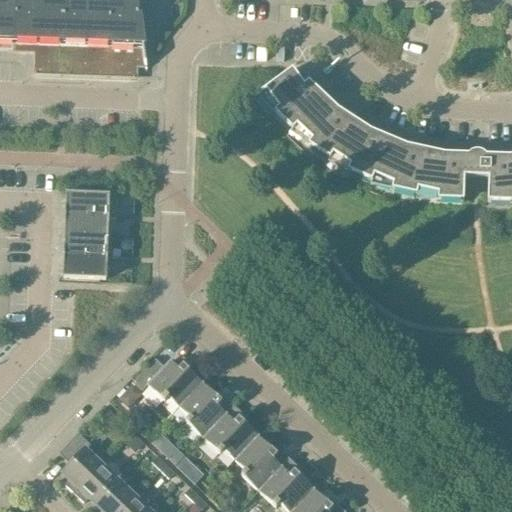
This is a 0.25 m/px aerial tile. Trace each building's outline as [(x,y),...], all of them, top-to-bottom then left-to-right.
[(136,0),(0,0),(0,39),(12,40),(12,52),(36,53),(35,77),(133,81),(134,67),(144,67),(145,73),(146,73),(136,0)] [(303,87),(298,80),(292,71),(259,94),(261,96),(266,93),(278,109),(273,113),(292,132),(296,127),(311,141),(307,146),(329,161),(332,155),(350,166),(347,172),(371,183),(374,177),(392,184),(390,191),(416,197),(417,191),(437,195),(437,201),(463,202),(463,178),(475,179),(487,179),(486,203),(511,204),(511,157),(508,158),(485,157),(482,155),(478,153),(476,153),(474,153),(470,154),(467,157),(444,156),(406,147),(370,132),(337,111),(308,83),(303,87)] [(64,218),(108,219),(108,198),(66,196),(65,196),(64,218)] [(107,240),(108,219),(64,218),(64,238),(107,240)] [(106,260),(107,240),(64,238),(63,258),(106,260)] [(105,281),(106,260),(63,258),(62,280),(63,280),(105,282),(105,281)] [(178,409),(202,385),(188,372),(192,368),(186,362),(178,371),(169,362),(163,369),(154,361),(133,383),(142,392),(147,387),(164,404),(168,399),(178,409)] [(202,440),(229,412),(221,403),(225,399),(218,393),(214,397),(202,385),(178,409),(189,419),(184,424),(202,440)] [(234,463),(257,438),(244,426),(248,422),(241,416),(238,420),(229,412),(202,440),(219,457),(223,452),(234,463)] [(132,435),(126,441),(135,449),(140,444),(132,435)] [(74,496),(101,467),(85,451),(89,447),(78,436),(58,456),(69,466),(61,475),(69,483),(65,487),(74,496)] [(257,493),(285,465),(276,457),(280,453),(274,447),(270,451),(257,438),(234,463),(244,472),(240,477),(257,493)] [(171,455),(167,459),(175,466),(182,459),(178,455),(171,455)] [(159,473),(165,467),(156,459),(151,464),(159,473)] [(181,463),(176,468),(184,476),(189,471),(193,467),(185,460),(181,463)] [(285,511),(292,511),(313,491),(299,479),(303,475),(297,469),(293,473),(285,465),(257,493),(275,510),(279,506),(285,511)] [(95,507),(118,483),(101,467),(74,496),(83,505),(87,500),(95,507)] [(165,467),(159,473),(168,481),(174,475),(165,467)] [(121,511),(134,499),(118,483),(95,507),(99,511),(121,511)] [(192,504),(198,498),(189,490),(184,496),(192,504)] [(334,511),(332,510),(336,506),(329,500),(326,504),(313,491),(292,511),(334,511)] [(198,498),(192,504),(200,511),(201,511),(206,507),(198,498)] [(148,511),(134,499),(121,511),(148,511)]
